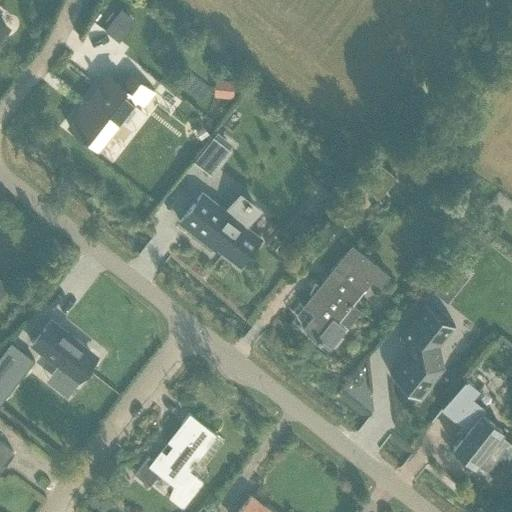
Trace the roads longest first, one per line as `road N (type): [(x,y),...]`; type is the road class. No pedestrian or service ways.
road 1 (residential): [(426,511),(187,328)]
road 2 (residential): [(187,328),(0,173)]
road 3 (residential): [(55,511),(187,328)]
